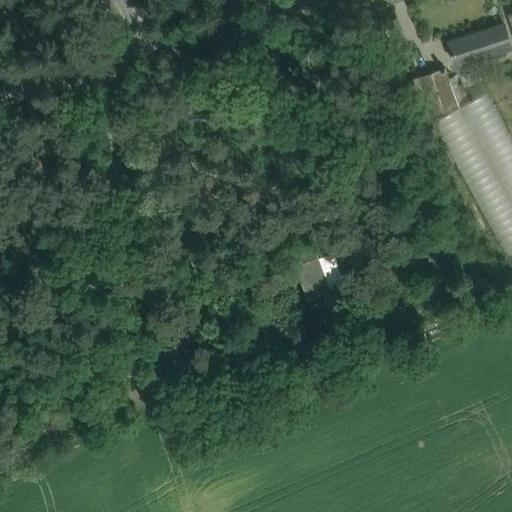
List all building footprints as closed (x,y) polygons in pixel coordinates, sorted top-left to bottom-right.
[(448,41),(456,64),(511,46),(504,23),(448,41)] [(405,40),(387,47),(396,69),(414,62),(405,40)] [(418,77),(406,81),(419,119),(431,115),(457,106),(457,105),(448,79),(445,68),(418,77)] [(404,242),(405,255),(423,254),(422,241),(404,242)] [(305,260),(294,265),(307,299),(331,290),(319,257),(315,246),(302,250),(305,260)]
